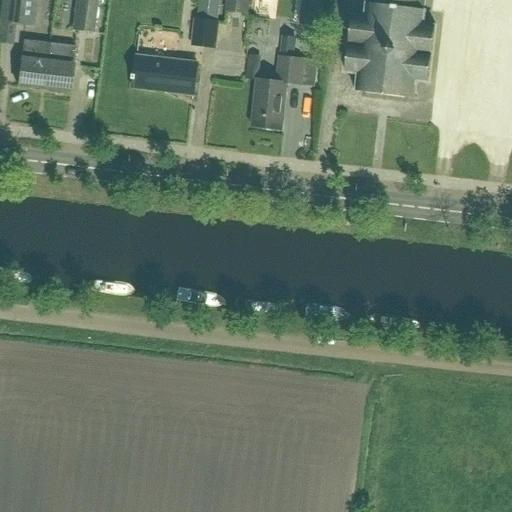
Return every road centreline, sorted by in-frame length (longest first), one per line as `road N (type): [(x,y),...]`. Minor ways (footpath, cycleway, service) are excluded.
road 1 (unclassified): [(511,370),(0,311)]
road 2 (tertiary): [(511,216),(0,158)]
